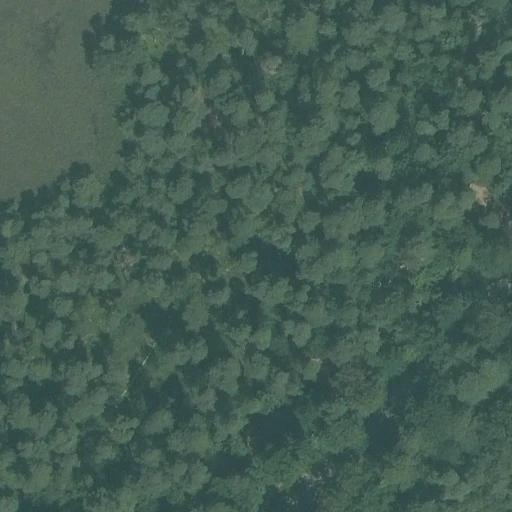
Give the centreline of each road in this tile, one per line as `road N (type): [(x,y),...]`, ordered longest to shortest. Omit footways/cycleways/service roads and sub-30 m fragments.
road 1 (tertiary): [(299,511),(511,285)]
road 2 (unknown): [(511,347),(356,511)]
